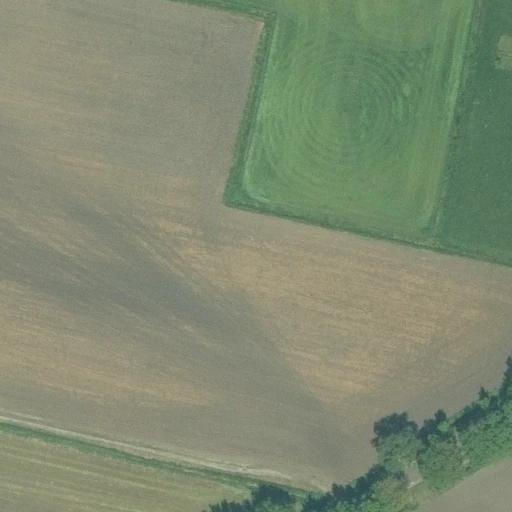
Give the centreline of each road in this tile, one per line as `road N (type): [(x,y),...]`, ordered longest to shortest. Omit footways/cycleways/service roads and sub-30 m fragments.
road 1 (track): [(370,499),(291,474),(0,413)]
road 2 (tertiary): [(350,511),(511,412)]
